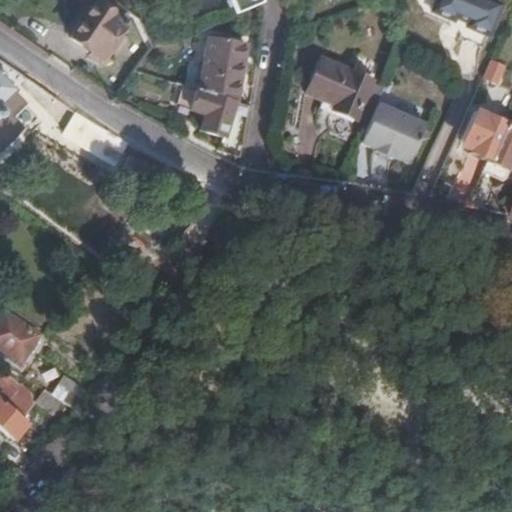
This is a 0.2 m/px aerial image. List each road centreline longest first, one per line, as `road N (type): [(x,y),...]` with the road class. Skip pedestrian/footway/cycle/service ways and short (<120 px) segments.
road 1 (track): [(4,511),(258,187)]
road 2 (residential): [(258,187),(220,178),(0,42)]
road 3 (residential): [(511,245),(258,187)]
road 4 (residential): [(258,187),(290,42),(282,0)]
